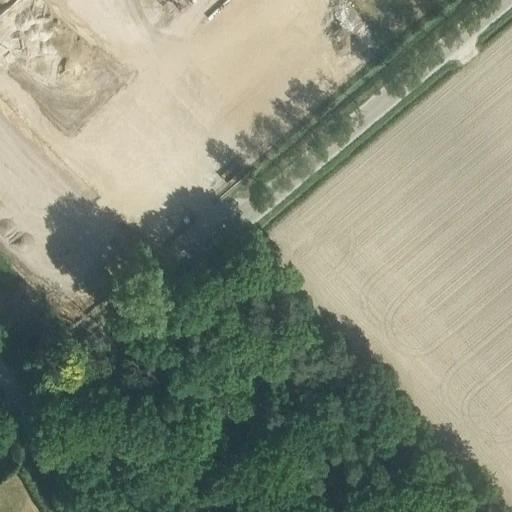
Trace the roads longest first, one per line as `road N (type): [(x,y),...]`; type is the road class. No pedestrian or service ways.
road 1 (unclassified): [(27,400),(504,0)]
road 2 (track): [(27,400),(92,511)]
